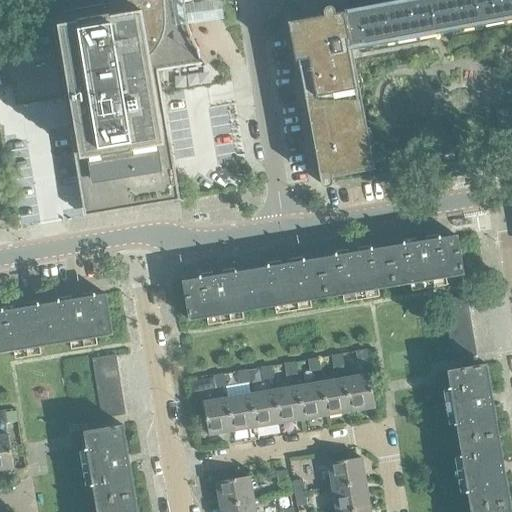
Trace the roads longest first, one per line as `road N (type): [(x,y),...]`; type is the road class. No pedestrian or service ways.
road 1 (residential): [(397,511),(384,432),(178,466)]
road 2 (residential): [(283,233),(253,42),(252,20),(267,0)]
road 3 (residential): [(178,466),(139,234)]
road 4 (residential): [(283,233),(503,196)]
road 5 (residential): [(139,234),(210,242),(283,233)]
road 6 (residential): [(0,258),(139,234)]
